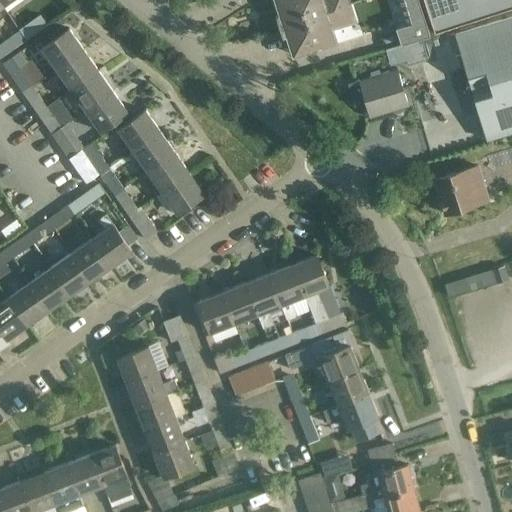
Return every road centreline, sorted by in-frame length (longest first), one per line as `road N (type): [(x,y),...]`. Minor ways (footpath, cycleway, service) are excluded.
road 1 (residential): [(0,387),(322,156)]
road 2 (tertiary): [(486,511),(401,257),(322,156)]
road 3 (tertiary): [(322,156),(134,0)]
